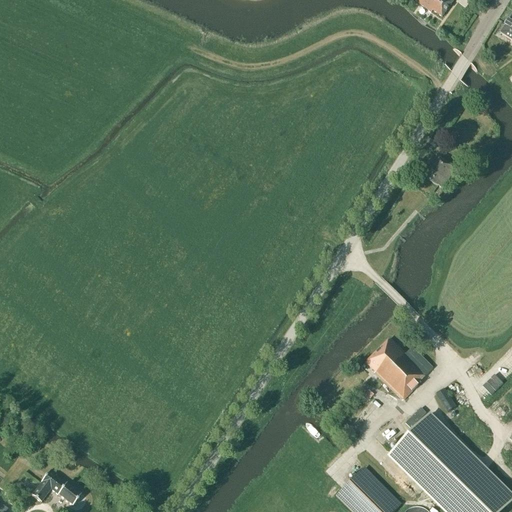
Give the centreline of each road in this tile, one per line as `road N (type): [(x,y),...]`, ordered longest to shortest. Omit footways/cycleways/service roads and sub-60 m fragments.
road 1 (tertiary): [(177,511),(465,58)]
road 2 (track): [(444,91),(355,33),(262,66),(214,59),(181,42)]
